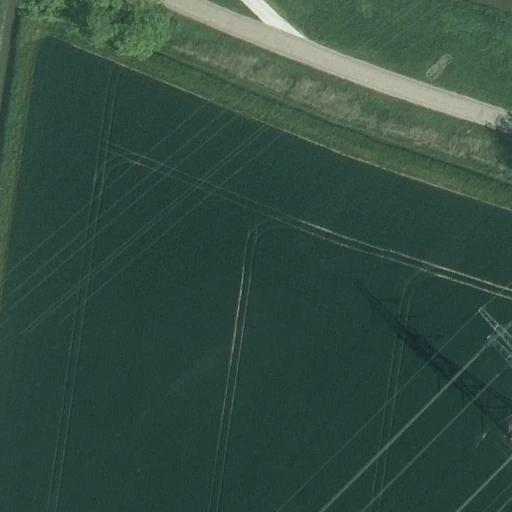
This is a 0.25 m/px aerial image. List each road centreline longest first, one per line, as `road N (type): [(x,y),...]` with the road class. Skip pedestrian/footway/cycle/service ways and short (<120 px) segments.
road 1 (unclassified): [(511,128),(300,52)]
road 2 (unclassified): [(300,52),(178,0)]
